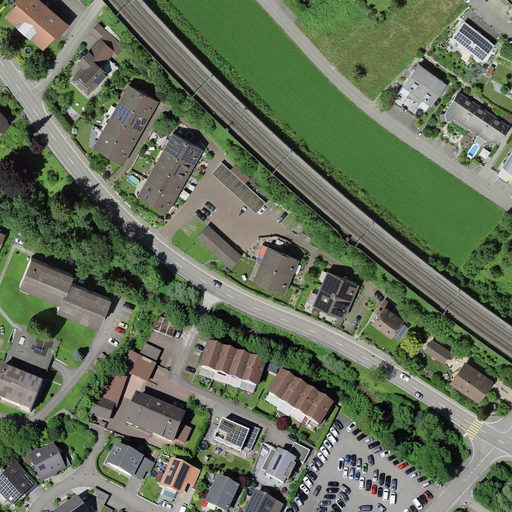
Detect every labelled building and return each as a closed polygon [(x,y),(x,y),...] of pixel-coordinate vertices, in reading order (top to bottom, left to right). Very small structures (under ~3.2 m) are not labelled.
[(5,17),(43,51),(55,39),(57,40),(70,26),(39,0),(16,0),(14,3),(17,5),(5,17)] [(452,39),(482,62),(495,46),(465,21),(452,39)] [(125,48),(99,24),(91,33),(99,41),(100,39),(115,52),(112,55),(116,58),(125,48)] [(71,80),(88,96),(93,90),(94,91),(109,75),(101,68),(109,60),(112,55),(115,52),(100,39),(99,41),(78,64),(82,69),(71,80)] [(111,76),(118,68),(109,60),(101,68),(109,75),(111,76)] [(414,100),(433,74),(419,65),(403,87),(411,93),(409,96),(414,100)] [(495,68),(491,66),(486,75),(490,77),(495,68)] [(433,74),(414,100),(419,103),(422,100),(431,107),(447,85),(433,74)] [(120,99),(152,116),(159,102),(128,85),(120,99)] [(467,98),(481,107),(485,101),(471,91),(467,98)] [(496,143),(498,145),(510,127),(497,118),(481,107),(467,98),(459,92),(447,110),(451,113),(452,118),(456,120),(474,132),(477,132),(480,133),(479,135),(485,140),(490,143),(496,143)] [(152,116),(120,99),(111,116),(143,133),(152,116)] [(442,122),(456,120),(452,118),(451,113),(447,110),(445,114),(440,115),(442,122)] [(0,114),(8,122),(9,121),(0,111),(0,114)] [(511,118),(502,112),(497,118),(510,127),(511,123),(511,118)] [(0,136),(11,126),(8,122),(0,114),(0,136)] [(143,133),(111,116),(103,131),(133,148),(143,133)] [(133,148),(103,131),(93,148),(124,166),(133,148)] [(164,150),(195,166),(203,150),(173,133),(164,150)] [(481,146),(485,140),(479,135),(474,142),(481,146)] [(195,166),(164,150),(156,165),(186,182),(195,166)] [(511,153),(502,168),(511,174),(511,153)] [(212,174),(256,214),(266,203),(245,184),(230,170),(222,163),(212,174)] [(186,182),(156,165),(147,180),(177,198),(186,182)] [(250,178),(235,165),(230,170),(245,184),(250,178)] [(511,194),(511,186),(498,178),(493,186),(510,197),(511,194)] [(177,198),(147,180),(137,197),(168,214),(177,198)] [(197,238),(231,269),(243,256),(209,225),(197,238)] [(259,254),(263,256),(267,247),(263,245),(259,254)] [(260,264),(292,278),(299,261),(267,247),(263,256),(260,264)] [(67,297),(71,285),(74,278),(31,261),(20,286),(21,286),(19,290),(60,307),(64,296),(67,297)] [(292,278),(260,264),(252,282),(284,296),(292,278)] [(320,289),(352,304),(359,286),(328,272),(324,282),(320,289)] [(64,296),(60,307),(57,314),(99,332),(112,302),(71,285),(67,297),(64,296)] [(352,304),(320,289),(312,306),(338,318),(344,320),(344,321),(352,304)] [(380,306),(384,309),(385,306),(390,309),(393,305),(385,300),(380,306)] [(372,325),(391,340),(394,336),(403,324),(404,322),(390,309),(385,306),(384,309),(382,312),(379,316),(372,325)] [(178,322),(157,314),(152,329),(173,337),(178,322)] [(344,320),(338,318),(335,325),(341,328),(344,320)] [(409,328),(403,324),(394,336),(400,340),(409,328)] [(199,364),(215,370),(224,344),(208,339),(199,364)] [(424,351),(444,365),(448,358),(451,354),(452,353),(432,339),(424,351)] [(145,342),(139,354),(156,362),(162,350),(145,342)] [(238,349),(224,344),(215,370),(229,374),(238,349)] [(251,354),(238,349),(229,374),(243,379),(251,354)] [(134,364),(139,354),(131,350),(126,360),(134,364)] [(157,362),(156,362),(139,354),(134,364),(130,373),(148,381),(157,362)] [(267,359),(251,354),(243,379),(258,384),(267,359)] [(0,362),(0,395),(31,408),(43,379),(0,362)] [(450,384),(479,404),(494,382),(466,363),(450,384)] [(270,364),(268,370),(276,374),(279,368),(270,364)] [(267,390),(281,399),(296,376),(281,367),(267,390)] [(110,370),(100,397),(116,403),(114,406),(116,407),(128,376),(110,370)] [(308,384),(296,376),(281,399),(293,407),(308,384)] [(320,391),(308,384),(293,407),(306,414),(320,391)] [(186,411),(137,390),(124,419),(173,440),(174,438),(181,423),(186,411)] [(334,400),(320,391),(306,414),(320,423),(334,400)] [(96,396),(90,413),(110,420),(114,406),(116,403),(100,397),(96,396)] [(260,429),(234,418),(233,421),(222,417),(214,438),(241,450),(243,446),(251,450),(260,429)] [(191,428),(181,423),(174,438),(185,443),(191,428)] [(144,455),(116,441),(106,461),(133,475),(143,457),(144,455)] [(39,448),(27,454),(42,481),(58,473),(57,472),(66,467),(62,459),(53,442),(39,449),(39,448)] [(295,442),(290,453),(297,456),(296,458),(303,462),(310,450),(295,442)] [(290,453),(278,447),(276,451),(266,470),(265,472),(284,482),(287,477),(289,478),(296,463),(294,462),(296,458),(297,456),(290,453)] [(266,470),(276,451),(272,449),(262,468),(266,470)] [(67,457),(62,459),(66,467),(71,465),(67,457)] [(155,463),(143,457),(133,475),(141,480),(147,470),(150,472),(155,463)] [(160,484),(183,494),(188,483),(193,485),(194,486),(195,482),(201,470),(172,457),(164,473),(160,483),(160,484)] [(26,473),(16,461),(0,474),(0,490),(12,504),(13,504),(14,506),(38,485),(27,472),(26,473)] [(160,483),(164,473),(158,471),(155,480),(160,483)] [(205,500),(227,511),(240,484),(218,474),(205,500)] [(96,510),(98,511),(100,511),(104,505),(109,495),(94,487),(88,498),(96,510)] [(243,511),(279,511),(284,504),(256,489),(243,511)] [(54,511),(88,511),(78,494),(68,501),(60,506),(53,510),(54,511)]
